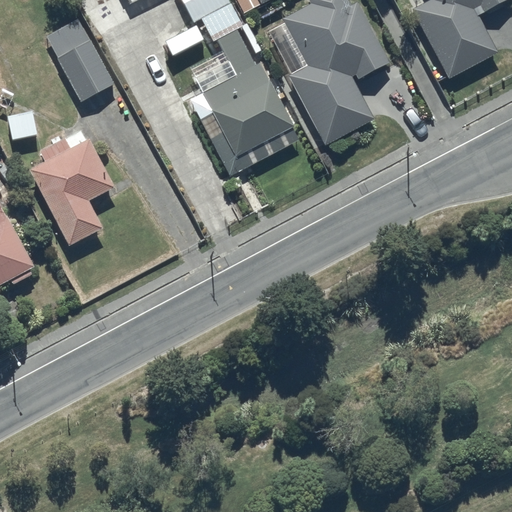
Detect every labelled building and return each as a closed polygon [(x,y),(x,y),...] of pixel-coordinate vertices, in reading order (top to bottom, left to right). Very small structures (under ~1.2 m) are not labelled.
[(227,0),(181,0),(193,21),(228,2),(227,0)] [(288,76),(324,143),(373,117),(351,76),(355,73),(357,77),(388,60),(355,0),(351,0),(349,2),(347,0),(309,0),(310,2),(281,18),(284,22),(268,31),(291,74),(288,76)] [(427,0),(412,8),(446,76),(496,52),(475,9),(479,7),(481,11),(504,0),(427,0)] [(77,19),(45,35),(80,101),(113,83),(90,39),(88,39),(77,19)] [(253,63),(235,27),(215,38),(226,59),(193,76),(211,112),(198,119),(227,177),(300,140),(259,60),(253,63)] [(30,110),(5,115),(10,138),(35,133),(30,110)] [(101,228),(87,199),(112,186),(87,138),(85,139),(80,128),(38,150),(43,161),(28,168),(68,245),(101,228)] [(1,215),(0,214),(0,289),(1,289),(0,287),(0,283),(9,278),(12,283),(31,273),(28,268),(32,266),(4,213),(1,215)]
